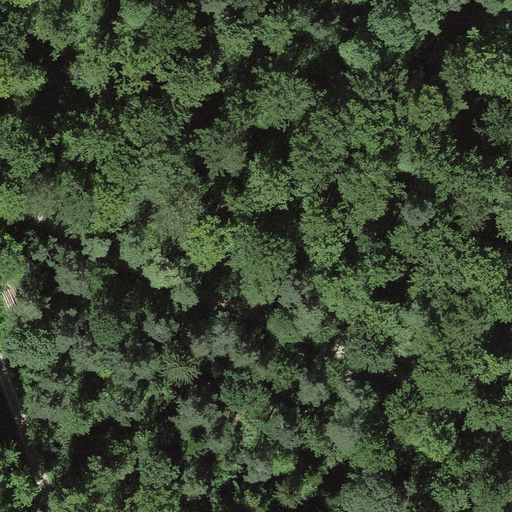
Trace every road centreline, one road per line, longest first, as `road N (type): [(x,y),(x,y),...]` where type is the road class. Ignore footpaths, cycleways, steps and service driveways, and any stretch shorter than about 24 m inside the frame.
road 1 (track): [(511,431),(397,372),(218,305),(0,198)]
road 2 (track): [(54,511),(0,379)]
